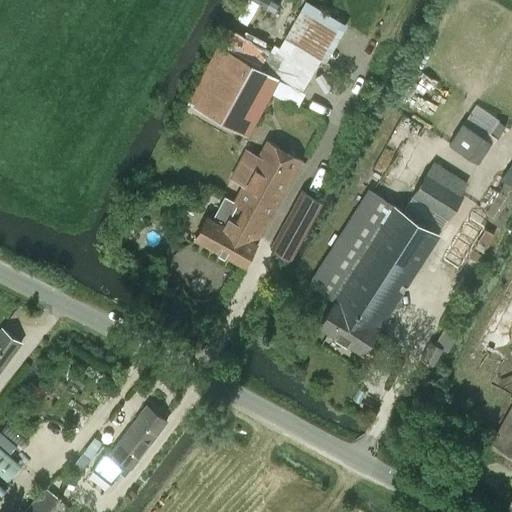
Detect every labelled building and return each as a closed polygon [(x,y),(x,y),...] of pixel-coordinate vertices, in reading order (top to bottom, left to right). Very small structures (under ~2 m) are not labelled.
[(254,0),(276,12),(281,4),(274,0),(254,0)] [(340,22),(305,2),(285,38),(320,57),(340,22)] [(225,49),(194,105),(247,134),(278,78),(225,49)] [(494,118),(486,130),(495,136),(503,123),(494,118)] [(477,164),(490,144),(462,125),(448,145),(477,164)] [(245,148),(230,176),(243,183),(234,200),(268,219),(301,159),(267,140),(259,155),(245,148)] [(431,163),(411,194),(447,217),(461,194),(445,185),(451,176),(431,163)] [(359,315),(378,327),(438,232),(368,188),(308,283),(334,300),(326,312),(336,319),(340,313),(354,322),(359,315)] [(292,257),(322,201),(302,190),(271,246),(292,257)] [(256,242),(268,219),(234,200),(222,222),(221,222),(221,223),(207,215),(195,237),(244,265),(257,242),(256,242)] [(489,246),(498,234),(469,215),(461,227),(489,246)] [(340,313),(336,319),(326,312),(318,325),(362,353),(378,327),(359,315),(354,322),(340,313)] [(430,340),(420,358),(433,365),(452,331),(444,326),(434,343),(430,340)] [(0,372),(22,342),(2,328),(0,330),(0,372)] [(511,399),(511,401),(511,406),(493,442),(511,452),(511,399)] [(111,452),(108,456),(123,468),(120,472),(125,475),(131,467),(167,420),(146,404),(111,452)] [(0,446),(0,472),(6,478),(18,463),(0,446)] [(92,469),(111,484),(120,472),(123,468),(108,456),(104,453),(92,469)] [(43,488),(21,511),(48,511),(58,501),(43,488)]
